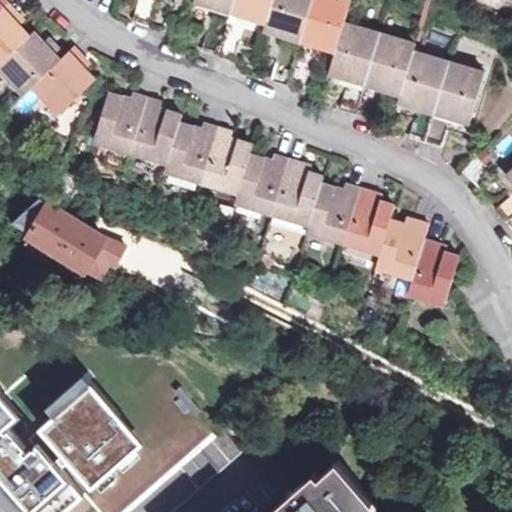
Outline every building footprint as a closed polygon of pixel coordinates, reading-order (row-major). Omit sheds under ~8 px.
[(0,0),(0,12),(13,1),(12,0),(0,0)] [(154,26),(161,0),(146,0),(139,22),(154,26)] [(161,0),(154,26),(170,31),(179,0),(161,0)] [(239,0),(237,8),(273,19),(278,0),(239,0)] [(307,37),(318,0),(278,0),(273,19),(271,26),(307,37)] [(318,0),(307,37),(341,48),(350,21),(356,1),(353,0),(318,0)] [(0,65),(4,62),(35,34),(25,23),(20,17),(24,12),(13,1),(0,12),(0,65)] [(20,17),(25,23),(30,18),(24,12),(20,17)] [(208,51),(222,55),(232,22),(218,18),(208,51)] [(360,111),(385,32),(350,21),(341,48),(335,67),(356,74),(346,107),(360,111)] [(249,28),(232,22),(222,55),(239,61),(249,28)] [(39,83),(71,53),(61,42),(56,46),(51,41),(40,29),(35,34),(4,62),(31,90),(39,83)] [(388,84),(406,89),(418,50),(420,43),(385,32),(360,111),(377,117),(388,84)] [(56,46),(61,42),(55,37),(51,41),(56,46)] [(71,53),(39,83),(64,110),(100,76),(91,68),(85,61),(89,57),(78,46),(71,53)] [(291,85),(301,53),(286,48),(276,80),(291,85)] [(429,140),(454,61),(418,50),(406,89),(404,96),(425,103),(414,136),(429,140)] [(301,53),(291,85),(306,89),(316,57),(301,53)] [(85,61),(91,68),(96,63),(89,57),(85,61)] [(487,72),(454,61),(429,140),(446,145),(457,112),(474,117),(487,72)] [(102,135),(138,146),(154,95),(137,90),(134,96),(117,90),(102,135)] [(138,146),(174,158),(187,119),(189,112),(166,105),(168,99),(154,95),(138,146)] [(208,176),(224,123),(210,119),(208,126),(187,119),(174,158),(172,164),(208,176)] [(208,176),(246,188),(257,150),(259,142),(237,135),(239,128),(224,123),(208,176)] [(257,150),(246,188),(243,196),(280,208),(296,155),(282,150),(280,158),(257,150)] [(280,208),(316,219),(329,179),(331,173),(317,168),(307,165),(309,159),(296,155),(280,208)] [(483,187),(500,173),(486,155),(468,169),(483,187)] [(307,165),(317,168),(319,162),(309,159),(307,165)] [(350,237),(366,183),(352,179),(350,186),(329,179),(316,219),(314,226),(350,237)] [(350,237),(387,249),(398,214),(402,202),(387,197),(377,194),(380,187),(366,183),(350,237)] [(377,194),(387,197),(389,190),(380,187),(377,194)] [(85,272),(89,266),(108,233),(57,203),(45,194),(29,208),(46,219),(38,231),(31,241),(85,272)] [(511,197),(502,206),(511,218),(511,197)] [(18,218),(38,231),(46,219),(29,208),(18,218)] [(398,214),(387,249),(383,263),(418,274),(430,233),(434,219),(421,215),(419,221),(413,220),(398,214)] [(108,233),(89,266),(100,272),(109,257),(112,259),(122,240),(108,233)] [(430,233),(418,274),(414,288),(450,299),(465,251),(441,244),(443,237),(430,233)] [(8,388),(0,379),(0,473),(4,478),(0,481),(0,484),(24,511),(69,511),(90,495),(66,468),(75,461),(98,488),(104,483),(110,490),(114,486),(116,488),(120,485),(118,483),(123,479),(117,472),(144,448),(122,421),(127,417),(91,376),(54,407),(61,416),(36,439),(42,446),(34,452),(31,449),(34,446),(17,428),(14,430),(12,427),(27,414),(5,390),(8,388)] [(133,508),(128,511),(171,511),(243,449),(223,427),(154,489),(133,508)] [(276,511),(355,511),(372,496),(338,458),(308,484),(304,481),(288,495),(291,499),(276,511)]
